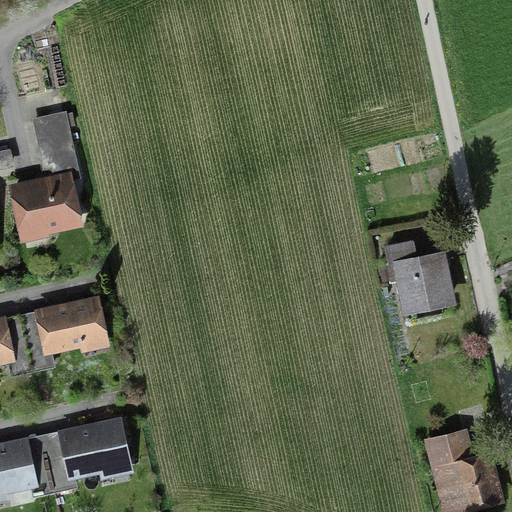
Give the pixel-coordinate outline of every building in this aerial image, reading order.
[(65,113),(35,120),(42,152),(72,145),(65,113)] [(78,176),(72,145),(42,152),(50,183),(15,191),(26,237),(78,225),(67,178),(78,176)] [(8,151),(0,153),(0,168),(11,166),(8,151)] [(395,270),(402,269),(412,320),(462,310),(452,259),(423,265),(419,247),(391,253),(395,270)] [(40,314),(43,330),(21,335),(29,367),(109,348),(97,301),(40,314)] [(0,327),(0,373),(29,367),(21,335),(3,339),(0,327)] [(65,436),(68,451),(46,456),(54,489),(134,470),(123,422),(65,436)] [(475,460),(469,434),(427,444),(443,511),(493,511),(493,510),(509,506),(497,455),(475,460)] [(24,444),(0,449),(0,501),(54,489),(46,456),(28,461),(24,444)]
